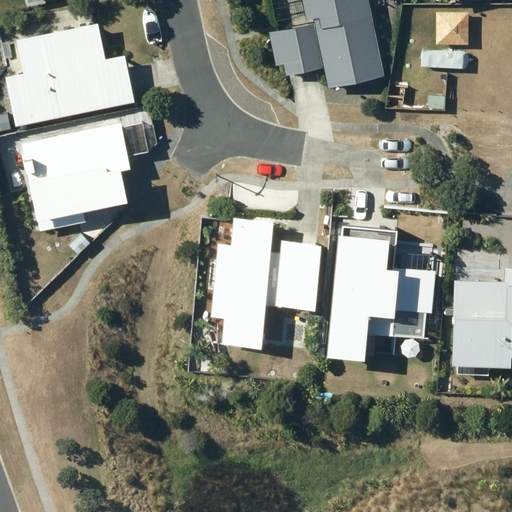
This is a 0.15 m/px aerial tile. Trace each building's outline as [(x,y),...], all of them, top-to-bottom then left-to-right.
[(270,32),(277,64),(285,62),(288,72),(328,63),(333,86),(390,73),(374,0),(308,0),(313,23),(270,32)] [(0,59),(0,99),(2,107),(124,80),(116,42),(90,47),(82,9),(0,26),(7,58),(0,59)] [(120,120),(21,140),(39,228),(84,219),(81,206),(127,197),(120,166),(129,165),(120,120)] [(230,187),(228,208),(294,212),(296,191),(230,187)] [(219,235),(220,241),(217,241),(210,315),(223,316),(221,342),(261,345),(262,335),(267,335),(268,317),(264,316),(265,303),(273,303),(273,301),(316,305),(321,240),(282,237),(281,249),(271,249),(274,217),(229,213),(228,218),(233,219),(232,232),(227,229),(222,231),(219,235)] [(342,213),(330,350),(368,354),(372,309),(400,312),(400,307),(439,311),(443,264),(408,261),(409,244),(395,243),(397,218),(342,213)] [(511,278),(464,277),(461,360),(511,361),(511,278)]
